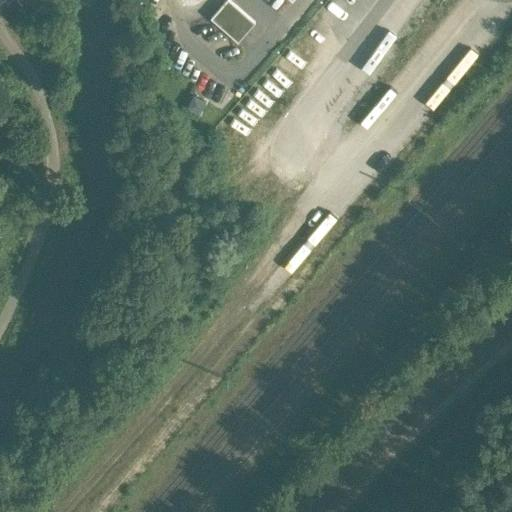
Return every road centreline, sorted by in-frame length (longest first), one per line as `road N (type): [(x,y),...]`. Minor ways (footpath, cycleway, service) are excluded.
road 1 (track): [(0,31),(39,103),(49,192),(0,321)]
road 2 (unclassified): [(309,511),(448,364),(511,310)]
